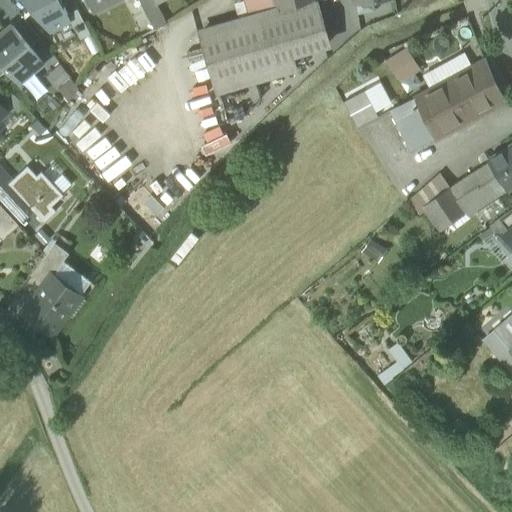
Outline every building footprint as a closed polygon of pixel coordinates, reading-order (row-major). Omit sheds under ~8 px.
[(23,0),(50,32),(71,22),(67,15),(59,0),(23,0)] [(86,0),(92,11),(112,0),(86,0)] [(137,0),(154,30),(166,23),(157,5),(154,0),(137,0)] [(329,44),(315,0),(313,0),(251,18),(200,33),(217,91),(295,68),(291,55),(329,44)] [(246,0),(251,18),(313,0),(246,0)] [(77,9),(67,15),(71,22),(80,39),(90,35),(77,9)] [(0,36),(0,59),(19,82),(42,63),(12,27),(0,36)] [(397,82),(420,71),(408,46),(385,57),(397,82)] [(484,60),(467,69),(486,111),(504,102),(484,60)] [(73,80),(61,64),(45,77),(57,93),(59,91),(73,80)] [(470,120),(486,111),(467,69),(451,78),(470,120)] [(437,138),(470,120),(451,78),(416,97),(437,138)] [(80,88),(73,80),(59,91),(68,103),(80,88)] [(25,107),(10,91),(2,98),(17,115),(25,107)] [(357,128),(378,117),(364,92),(343,103),(357,128)] [(390,111),(410,151),(437,138),(416,97),(390,111)] [(17,122),(7,112),(0,119),(0,123),(8,131),(17,122)] [(488,162),(507,190),(511,186),(511,143),(487,160),(488,162)] [(488,162),(448,188),(465,213),(467,216),(507,190),(488,162)] [(52,164),(42,173),(61,194),(71,184),(52,164)] [(64,196),(61,194),(42,173),(41,172),(37,176),(27,166),(11,180),(35,205),(31,209),(43,222),(55,210),(52,207),(64,196)] [(0,202),(18,221),(31,209),(35,205),(11,180),(0,168),(0,202)] [(415,195),(423,206),(448,188),(438,175),(415,195)] [(441,230),(465,213),(448,188),(423,206),(441,230)] [(164,209),(151,196),(143,203),(157,216),(164,209)] [(0,238),(1,240),(17,224),(0,205),(0,238)] [(511,209),(499,219),(509,231),(511,228),(511,209)] [(31,275),(43,285),(51,276),(53,273),(54,274),(62,263),(69,254),(54,243),(46,254),(31,275)] [(53,273),(51,276),(79,297),(80,297),(90,283),(62,263),(54,274),(53,273)] [(67,314),(79,297),(51,276),(43,285),(24,311),(53,333),(67,314)] [(84,300),(80,297),(79,297),(67,314),(71,317),(84,300)] [(511,314),(493,330),(510,351),(511,349),(511,314)]
